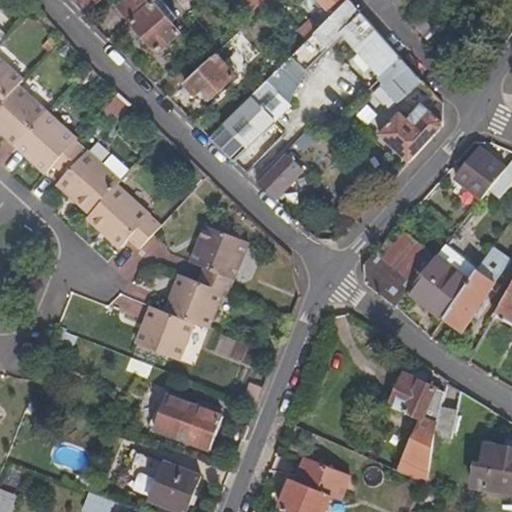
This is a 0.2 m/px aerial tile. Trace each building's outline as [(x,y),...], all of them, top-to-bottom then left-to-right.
[(82,17),(101,0),(71,0),(68,3),(82,17)] [(179,36),(150,4),(155,0),(127,0),(114,12),(154,57),(179,36)] [(247,13),(261,0),(239,0),(237,2),(247,13)] [(339,0),(310,0),(325,15),(339,0)] [(400,16),(414,0),(391,0),(388,4),(400,16)] [(290,59),(248,100),(272,123),(287,108),(305,74),(340,38),(379,78),(376,81),(379,84),(402,63),(347,3),(318,31),(305,44),(304,46),(290,59)] [(442,39),(419,15),(407,25),(430,51),(442,39)] [(295,33),(305,44),(318,31),(308,21),(295,33)] [(207,101),(234,76),(212,55),(180,85),(179,86),(191,98),(198,92),(207,101)] [(396,106),(420,84),(402,63),(379,84),(382,87),(379,90),(396,106)] [(17,87),(0,72),(0,105),(11,94),(17,87)] [(41,121),(11,94),(0,105),(0,147),(9,156),(41,121)] [(232,163),(272,123),(248,100),(207,140),(232,163)] [(407,167),(441,130),(441,106),(437,103),(427,115),(419,108),(406,123),(396,114),(375,137),(407,167)] [(69,147),(41,121),(9,156),(37,181),(44,174),(67,149),(69,147)] [(111,190),(67,149),(44,174),(56,184),(48,193),(80,222),(106,195),(111,190)] [(485,194),(503,172),(478,152),(453,183),(478,203),(485,194)] [(497,204),(511,184),(511,161),(503,172),(485,194),(497,204)] [(293,182),(277,168),(258,188),(274,204),(293,182)] [(151,237),(106,195),(80,222),(75,228),(109,260),(117,251),(129,261),(151,237)] [(223,293),(242,242),(199,225),(185,263),(196,268),(191,281),(217,291),(223,293)] [(394,231),(379,249),(388,256),(402,237),(394,231)] [(406,294),(433,261),(402,237),(388,256),(379,249),(361,268),(363,286),(393,311),(406,294)] [(406,294),(441,321),(473,275),(482,263),(449,240),(441,250),(433,261),(406,294)] [(473,275),(441,321),(462,335),(472,320),(475,322),(497,289),(493,286),(502,272),(509,262),(491,249),(484,259),(482,263),(473,275)] [(204,330),(217,291),(191,281),(173,274),(159,312),(187,323),(204,330)] [(511,283),(493,317),(511,327),(511,283)] [(173,362),(187,323),(159,312),(144,306),(130,345),(173,362)] [(495,369),(509,340),(487,330),(474,359),(495,369)] [(440,411),(441,410),(443,396),(401,376),(387,408),(436,431),(440,411)] [(256,410),(261,397),(250,393),(245,406),(256,410)] [(147,432),(204,453),(217,418),(160,397),(147,432)] [(457,414),(440,411),(436,431),(435,439),(451,443),(457,414)] [(511,495),(511,448),(484,444),(480,462),(475,462),(472,465),(468,487),(470,488),(511,495)] [(344,507),(353,483),(304,463),(295,487),(288,484),(276,511),(327,511),(332,501),(344,507)] [(172,511),(184,511),(199,479),(164,464),(148,502),(172,511)] [(0,511),(11,511),(19,496),(0,488),(0,511)] [(89,493),(84,507),(98,511),(105,511),(110,500),(89,493)] [(422,496),(417,505),(431,511),(435,502),(422,496)]
